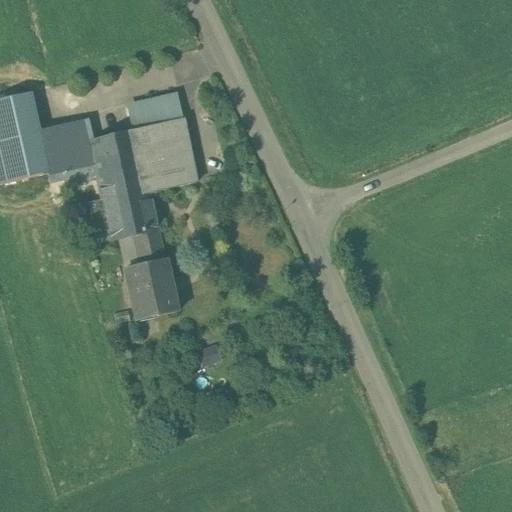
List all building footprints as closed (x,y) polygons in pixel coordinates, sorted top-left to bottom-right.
[(89,143),(85,123),(38,134),(30,94),(0,100),(0,185),(94,164),(89,143)] [(182,120),(135,131),(148,194),(158,192),(158,193),(195,183),(182,120)] [(148,194),(135,131),(89,143),(102,201),(102,204),(148,194)] [(158,192),(148,194),(151,204),(154,203),(159,196),(158,193),(158,192)] [(148,194),(102,204),(105,215),(111,242),(133,237),(157,232),(151,204),(148,194)] [(102,201),(88,204),(91,217),(105,215),(102,204),(102,201)] [(157,232),(133,237),(139,266),(124,270),(136,322),(138,322),(137,317),(153,314),(154,318),(176,313),(164,261),(163,261),(157,232)] [(219,345),(200,348),(202,365),(222,363),(219,345)]
